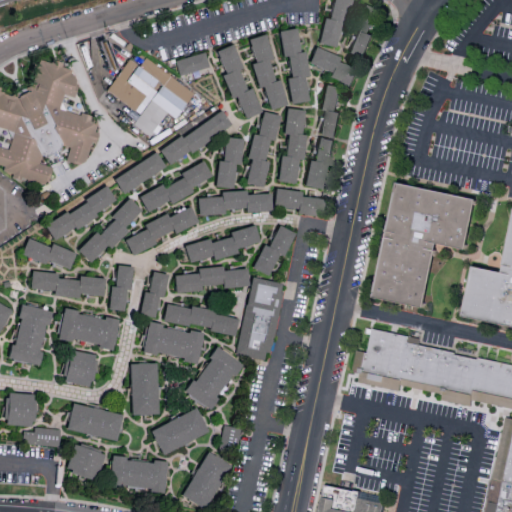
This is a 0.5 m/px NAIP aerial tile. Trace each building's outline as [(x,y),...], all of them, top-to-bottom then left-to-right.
[(318,41),(336,46),(348,0),(332,0),(328,17),(324,16),(318,41)] [(379,8),(364,4),(349,52),(366,57),(374,33),(372,33),(379,8)] [(291,102),(308,99),(304,76),(308,75),(304,49),(300,50),(296,26),(278,29),(283,56),(287,55),(290,77),(287,77),(291,102)] [(248,37),(254,61),(251,61),(257,87),(263,85),(269,108),(286,104),(280,78),(273,79),(269,59),(272,58),(266,33),(248,37)] [(216,49),(225,72),(222,73),(231,97),(236,95),(245,117),(261,111),(251,86),(246,88),(238,68),(242,67),(232,43),(216,49)] [(337,60),(339,55),(315,45),(308,63),(330,71),(329,75),(353,85),(359,69),(337,60)] [(209,65),(204,50),(174,60),(179,74),(209,65)] [(147,56),(195,94),(182,112),(176,119),(167,113),(161,122),(147,112),(145,110),(163,86),(157,83),(138,109),(136,112),(106,90),(128,61),(134,62),(137,64),(140,65),(147,56)] [(0,165),(4,167),(13,180),(46,179),(52,167),(38,161),(42,153),(51,153),(64,144),(70,147),(63,162),(84,162),(97,132),(94,128),(97,123),(90,112),(63,113),(63,95),(73,95),(78,84),(62,59),(39,59),(26,89),(16,96),(0,88),(0,126),(14,132),(6,149),(0,145),(0,165)] [(304,184),(322,188),(326,164),(332,165),(341,111),(338,110),(342,86),(325,83),(320,110),(323,110),(315,159),(309,158),(304,184)] [(278,180),(295,182),(297,157),(301,157),(305,108),(286,107),(283,134),(286,134),(285,154),(280,154),(278,180)] [(159,147),(168,163),(231,125),(222,110),(159,147)] [(280,114),(262,110),(257,133),(251,132),(246,157),(250,158),(245,182),(263,186),(268,160),(265,159),(269,139),(274,140),(280,114)] [(215,185),(233,186),(234,163),(240,163),(242,136),(224,135),(223,159),(216,159),(215,185)] [(164,165),(155,150),(113,177),(123,192),(164,165)] [(179,171),(182,177),(163,186),(161,183),(138,194),(146,210),(168,200),(169,203),(192,192),(189,186),(211,176),(203,159),(179,171)] [(116,201),(106,185),(43,224),(53,239),(116,201)] [(424,309),(374,299),(398,185),(477,202),(467,251),(438,244),(424,309)] [(302,190),(275,187),(273,208),(323,213),(325,197),(301,195),(302,190)] [(271,208),(270,192),(246,193),(246,189),(220,190),(220,195),(197,196),(198,214),(224,213),(224,210),(271,208)] [(142,210),(128,197),(78,251),(90,261),(105,245),(108,247),(142,210)] [(197,221),(190,205),(167,215),(166,212),(142,223),(145,229),(124,238),(131,254),(156,243),(154,240),(197,221)] [(263,243),(251,267),(267,274),(278,253),(283,255),(294,231),(278,223),(267,245),(263,243)] [(184,244),(188,261),(212,255),(213,258),(238,252),(236,247),(259,241),(254,224),(229,230),(230,235),(210,241),(209,237),(184,244)] [(511,328),(464,318),(475,270),(502,276),(511,229),(511,328)] [(51,242),(49,246),(26,237),(20,252),(67,270),(75,251),(51,242)] [(132,265),(116,263),(114,285),(110,284),(107,308),(123,310),(126,289),(129,289),(132,265)] [(173,274),(175,292),(201,289),(201,287),(248,283),(246,267),(222,269),(222,265),(197,267),(197,272),(173,274)] [(103,296),(104,277),(78,274),(78,278),(56,276),(57,272),(31,269),(29,290),(103,296)] [(167,273),(151,270),(147,290),(143,289),(138,313),(154,316),(158,296),(162,297),(167,273)] [(283,282),(249,276),(235,353),(264,358),(265,350),(270,351),(283,282)] [(0,328),(11,307),(0,301),(0,328)] [(162,320),(234,333),(237,315),(165,302),(162,320)] [(49,309),(20,303),(8,358),(38,364),(49,309)] [(57,337),(113,347),(118,319),(62,308),(57,337)] [(198,361),(202,332),(147,323),(142,352),(198,361)] [(372,330),(410,336),(411,342),(511,364),(511,401),(363,371),(372,330)] [(240,363),(217,345),(184,391),(207,408),(240,363)] [(88,386),(95,354),(67,348),(60,380),(88,386)] [(130,414),(157,413),(156,362),(129,362),(130,414)] [(33,425),(34,392),(4,392),(4,424),(33,425)] [(121,413),(71,402),(65,428),(115,440),(121,413)] [(160,452),(208,433),(198,408),(150,427),(160,452)] [(488,511),(511,511),(511,420),(506,419),(488,511)] [(238,427),(222,425),(220,441),(237,442),(238,427)] [(59,428),(33,427),(33,430),(22,430),(22,444),(59,445),(59,428)] [(95,479),(104,451),(73,442),(64,470),(95,479)] [(229,463),(205,450),(181,496),(205,509),(229,463)] [(167,462),(111,455),(108,484),(163,491),(167,462)] [(320,511),(382,511),(385,503),(359,497),(359,491),(326,487),(320,511)]
